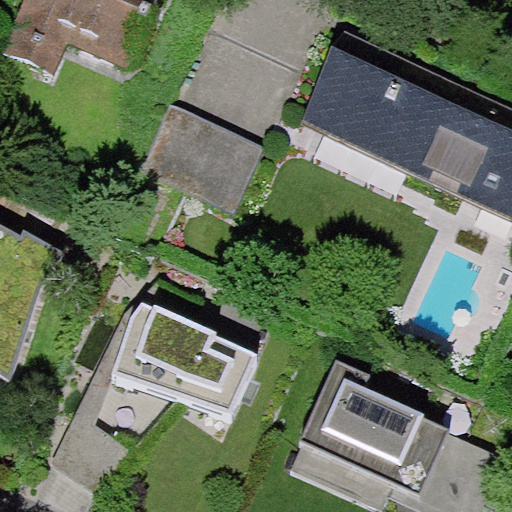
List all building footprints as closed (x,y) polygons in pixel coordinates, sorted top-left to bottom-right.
[(152,0),(23,0),(0,55),(0,71),(51,92),(64,55),(121,78),(152,0)] [(511,119),(340,47),(300,142),(511,232),(511,119)] [(265,153),(164,112),(134,177),(232,218),(265,153)] [(14,248),(0,240),(0,389),(5,393),(34,301),(59,265),(17,241),(14,248)] [(252,370),(134,317),(126,313),(107,331),(44,471),(87,504),(130,460),(91,435),(108,391),(229,426),(252,370)] [(381,388),(328,365),(278,480),(353,511),(483,511),(505,464),(373,407),(381,388)]
